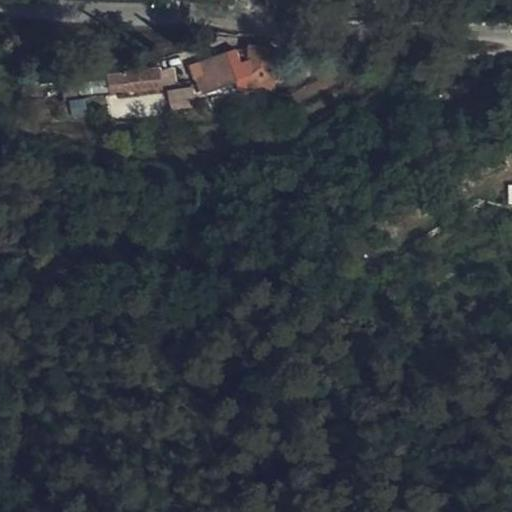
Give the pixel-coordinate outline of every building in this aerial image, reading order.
[(246,39),(242,67),(267,73),(272,44),(246,39)] [(187,75),(224,71),(223,57),(232,56),(230,43),(194,46),(196,60),(185,61),(187,75)] [(118,78),(149,75),(145,53),(115,56),(118,78)] [(267,73),(242,67),(240,80),(264,85),(267,73)] [(159,95),(183,93),(180,75),(156,76),(159,95)]
